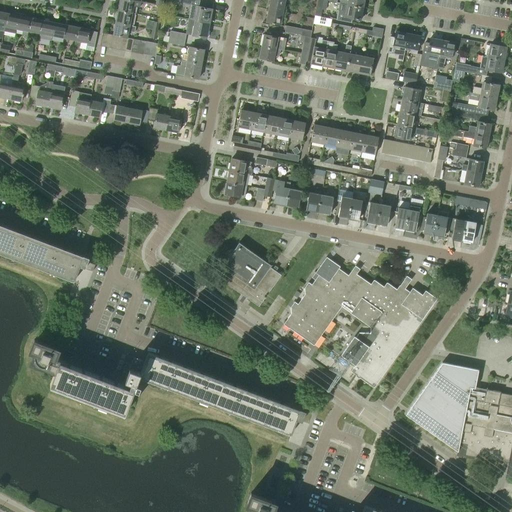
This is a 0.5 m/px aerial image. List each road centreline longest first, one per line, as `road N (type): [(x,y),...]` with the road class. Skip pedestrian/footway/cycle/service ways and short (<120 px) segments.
road 1 (unclassified): [(376,421),(156,269),(151,243),(167,221)]
road 2 (unclassified): [(190,193),(209,208),(481,265)]
road 3 (residential): [(203,155),(0,113)]
road 4 (residential): [(376,421),(481,265)]
road 5 (unclassified): [(167,221),(141,204),(60,194),(0,156)]
road 6 (unclassified): [(503,511),(376,421)]
road 7 (residential): [(217,91),(155,80),(140,66),(95,57)]
road 8 (residential): [(498,198),(379,163)]
